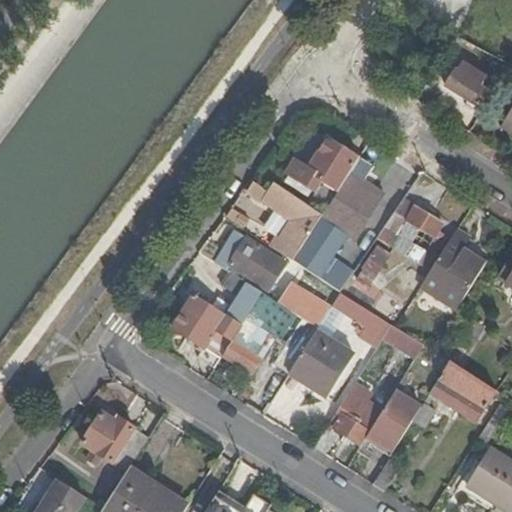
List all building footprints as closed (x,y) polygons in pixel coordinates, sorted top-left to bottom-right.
[(424,27),(405,14),(395,28),(415,41),(424,27)] [(404,56),(385,44),(378,55),(397,66),(404,56)] [(453,69),(450,67),(441,82),(472,102),(482,87),(475,83),(481,74),(458,61),(453,69)] [(511,96),(494,125),(511,136),(511,96)] [(285,154),(274,170),(322,202),(339,175),(351,157),(317,134),(297,163),(285,154)] [(322,202),(319,205),(314,213),(314,214),(345,234),(362,207),(368,197),(369,195),(339,175),(322,202)] [(314,214),(314,213),(287,194),(267,180),(261,188),(256,185),(250,195),(284,218),(266,242),(286,255),(314,214)] [(292,187),(287,194),(314,213),(319,205),(292,187)] [(417,211),(396,196),(370,233),(416,262),(436,232),(430,228),(434,222),(423,214),(425,210),(420,206),(417,211)] [(373,201),(368,197),(362,207),(367,211),(373,201)] [(462,237),(449,228),(413,283),(451,307),(478,265),(454,250),(462,237)] [(278,261),(237,236),(216,267),(223,272),(233,278),(237,272),(261,287),(278,261)] [(214,248),(199,239),(190,251),(205,260),(214,248)] [(511,240),(489,276),(511,290),(511,240)] [(351,276),(363,284),(384,253),(371,244),(351,276)] [(195,345),(189,355),(206,366),(214,352),(224,337),(253,290),(233,278),(223,272),(215,283),(231,294),(218,315),(190,296),(193,291),(188,288),(164,325),(195,345)] [(324,300),(321,304),(377,340),(387,324),(331,289),(324,300)] [(324,300),(318,296),(302,321),(309,325),(321,304),(324,300)] [(266,298),(258,312),(248,328),(259,335),(258,336),(272,344),(290,313),(266,298)] [(226,337),(224,337),(214,352),(244,372),(254,357),(248,353),(258,336),(259,335),(248,328),(258,312),(246,305),(226,337)] [(462,317),(456,314),(441,337),(447,341),(448,340),(462,317)] [(464,315),(462,317),(448,340),(460,348),(476,323),(464,315)] [(302,321),(295,317),(274,350),(287,359),(306,329),(309,325),(302,321)] [(387,324),(377,340),(408,359),(411,354),(418,344),(387,324)] [(306,329),(287,359),(281,370),(303,384),(300,389),(315,397),(344,352),(306,329)] [(418,344),(411,354),(436,370),(442,360),(437,356),(418,344)] [(442,360),(436,370),(414,404),(403,420),(415,428),(428,408),(420,403),(422,401),(426,395),(469,422),(489,390),(442,360)] [(281,370),(277,375),(300,389),(303,384),(281,370)] [(378,405),(376,409),(359,434),(384,451),(403,420),(414,404),(389,388),(378,405)] [(345,390),(323,424),(353,444),(359,434),(376,409),(358,397),(357,398),(345,390)] [(127,473),(148,439),(119,420),(116,425),(101,415),(81,446),(126,474),(127,473)] [(331,437),(320,430),(309,447),(320,454),(331,437)] [(511,467),(485,450),(476,464),(457,493),(486,511),(487,511),(492,505),(503,511),(505,511),(511,502),(511,467)] [(394,461),(382,453),(363,482),(375,489),(394,461)] [(185,511),(186,510),(127,473),(126,474),(102,511),(101,511),(185,511)] [(75,511),(84,500),(58,484),(39,511),(75,511)]
